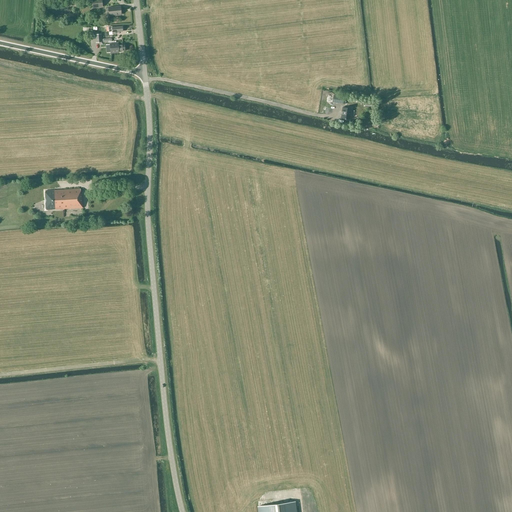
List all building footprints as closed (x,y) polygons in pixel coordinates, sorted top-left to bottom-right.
[(102,7),(101,0),(95,0),(91,1),(92,8),(102,7)] [(117,15),(121,14),(120,6),(106,8),(106,11),(108,11),(109,15),(113,15),(113,16),(115,16),(117,15)] [(117,45),(117,43),(109,44),(110,49),(111,54),(119,53),(119,51),(124,50),(124,44),(117,45)] [(332,102),(345,104),(346,97),(333,96),(332,102)] [(350,109),(341,108),(340,119),(348,120),(350,109)] [(80,194),(80,189),(44,191),(46,210),(82,208),(82,194),(80,194)] [(295,511),(294,502),(258,506),(258,511),(295,511)]
